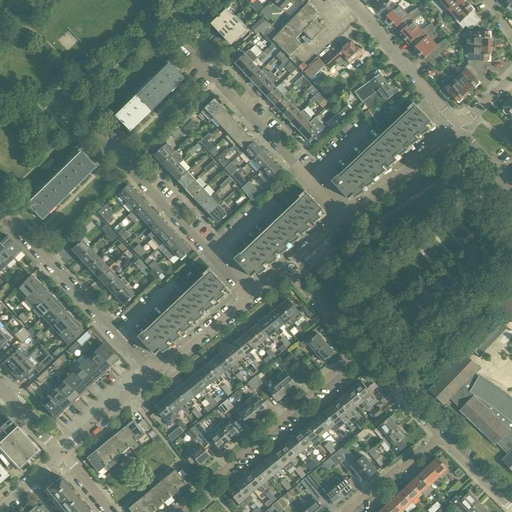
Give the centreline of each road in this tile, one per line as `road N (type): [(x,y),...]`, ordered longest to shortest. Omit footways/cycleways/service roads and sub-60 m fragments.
road 1 (residential): [(174,511),(359,351)]
road 2 (residential): [(346,221),(184,50)]
road 3 (residential): [(0,224),(8,216),(154,373)]
road 4 (residential): [(253,298),(103,141)]
road 5 (residential): [(459,126),(342,0)]
road 6 (residential): [(346,221),(459,126)]
road 7 (residential): [(154,373),(253,298)]
road 8 (residential): [(62,454),(154,373)]
road 9 (residential): [(435,433),(343,511)]
